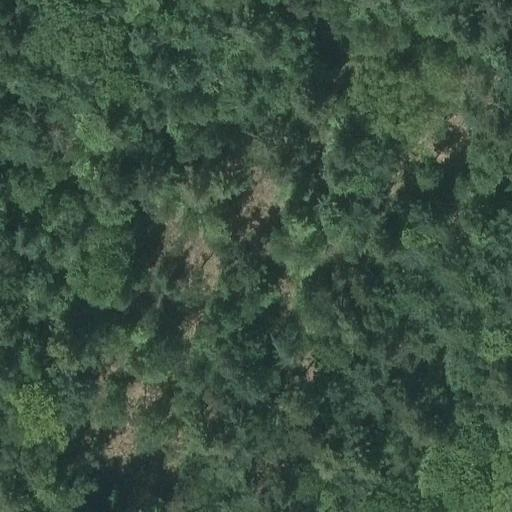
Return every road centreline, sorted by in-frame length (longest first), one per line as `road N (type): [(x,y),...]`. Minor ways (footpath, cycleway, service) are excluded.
road 1 (track): [(126,511),(282,0)]
road 2 (unknown): [(511,412),(399,490),(382,511)]
